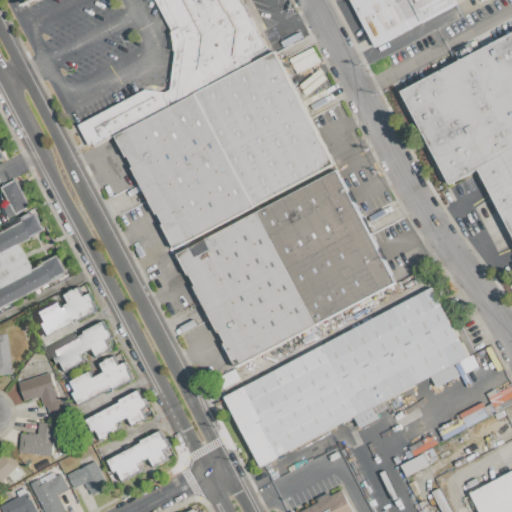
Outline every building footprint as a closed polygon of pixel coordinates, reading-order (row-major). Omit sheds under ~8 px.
[(333,169),(277,49),(267,54),(242,0),(149,0),(173,48),(172,88),(167,90),(148,90),(77,122),(88,145),(94,145),(118,134),(168,245),(333,169)] [(351,0),(372,45),(455,8),(451,0),(351,0)] [(403,92),(511,34),(511,240),(475,171),(451,183),(403,92)] [(394,288),(341,173),(178,248),(231,363),(394,288)] [(27,208),(17,180),(1,186),(11,213),(27,208)] [(0,306),(67,275),(58,255),(28,269),(16,243),(44,230),(36,215),(0,232),(0,306)] [(64,294),(68,303),(56,308),(54,303),(35,312),(39,323),(37,323),(41,334),(96,311),(89,294),(82,296),(78,288),(64,294)] [(372,405),(431,378),(434,386),(472,369),(438,292),(222,389),(256,464),(356,420),(359,427),(378,419),(372,405)] [(50,347),(56,362),(60,361),(64,370),(84,362),(80,353),(92,348),(95,356),(110,349),(105,339),(110,337),(104,324),(50,347)] [(0,375),(10,374),(4,334),(0,334),(0,375)] [(79,404),(132,378),(124,362),(118,365),(114,356),(99,363),(104,372),(92,377),(89,372),(69,381),(79,404)] [(19,381),(23,400),(42,396),(47,418),(62,414),(52,373),(19,381)] [(119,430),(116,423),(129,417),(132,424),(146,418),(141,407),(146,405),(140,392),(86,416),(97,440),(119,430)] [(36,434),(21,432),(18,451),(51,456),(56,424),(38,422),(36,434)] [(141,471),(138,463),(149,458),(152,466),(167,460),(163,449),(167,447),(162,434),(107,456),(113,472),(118,470),(122,479),(141,471)] [(0,456),(0,480),(3,477),(7,481),(21,469),(5,452),(0,456)] [(73,488),(85,483),(91,495),(107,487),(95,461),(67,474),(73,488)] [(479,511),(511,511),(511,471),(470,491),(479,511)] [(61,511),(65,511),(58,493),(68,489),(61,473),(47,479),(45,476),(32,482),(44,511),(61,511)] [(352,511),(341,488),(316,500),(317,503),(298,511),(352,511)] [(36,511),(29,493),(0,504),(3,511),(36,511)]
